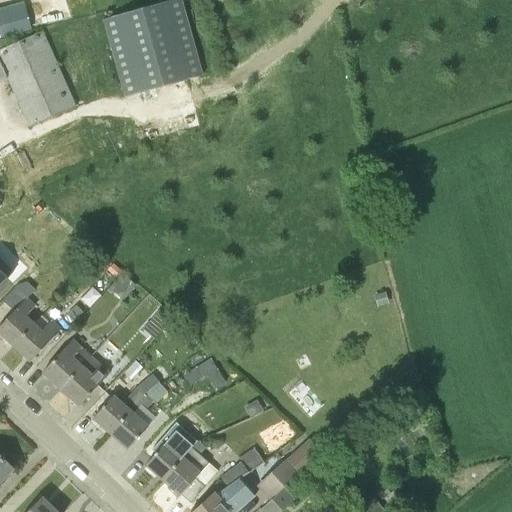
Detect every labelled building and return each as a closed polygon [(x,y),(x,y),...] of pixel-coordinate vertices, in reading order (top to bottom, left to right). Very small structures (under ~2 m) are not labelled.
[(203,77),(182,0),(181,0),(104,21),(125,98),(203,77)] [(0,8),(0,37),(31,29),(24,3),(4,7),(0,8)] [(76,106),(72,97),(43,31),(0,49),(0,63),(29,127),(76,106)] [(0,286),(14,273),(0,259),(0,286)] [(111,262),(106,269),(115,277),(120,270),(111,262)] [(123,301),(136,286),(126,276),(123,278),(121,276),(109,290),(111,293),(113,292),(123,301)] [(37,307),(29,297),(36,291),(27,283),(17,286),(3,302),(14,312),(10,316),(0,326),(0,333),(14,346),(35,323),(27,316),(37,307)] [(75,306),(66,315),(73,322),(81,313),(75,306)] [(175,317),(164,307),(143,331),(153,341),(175,317)] [(31,362),(61,329),(52,320),(43,330),(35,323),(14,346),(31,362)] [(61,389),(92,356),(74,339),(43,373),(61,389)] [(80,406),(110,373),(92,356),(61,389),(80,406)] [(197,367),(203,378),(217,369),(211,359),(197,367)] [(134,361),(122,374),(129,381),(141,368),(134,361)] [(145,395),(162,385),(153,375),(138,387),(124,403),(114,395),(93,418),(110,434),(145,395)] [(152,403),(154,405),(168,391),(162,385),(145,395),(110,434),(128,449),(149,425),(140,417),(152,403)] [(251,418),(263,411),(257,401),(245,408),(251,418)] [(198,441),(208,436),(204,428),(190,435),(176,450),(167,441),(146,465),(163,481),(198,441)] [(180,496),(181,495),(191,503),(218,472),(210,464),(208,465),(199,457),(206,448),(198,441),(163,481),(180,496)] [(251,472),(263,463),(264,462),(254,449),(239,458),(241,462),(221,477),(228,488),(241,478),(251,472)] [(0,458),(0,481),(12,470),(0,458)] [(257,487),(270,501),(299,475),(287,461),(257,487)] [(241,478),(228,488),(218,495),(215,492),(192,511),(236,511),(256,495),(241,478)] [(285,488),(259,511),(260,511),(281,511),(295,500),(285,488)] [(55,511),(41,498),(27,511),(55,511)] [(332,511),(324,501),(315,508),(318,511),(332,511)] [(384,511),(377,502),(366,511),(384,511)]
